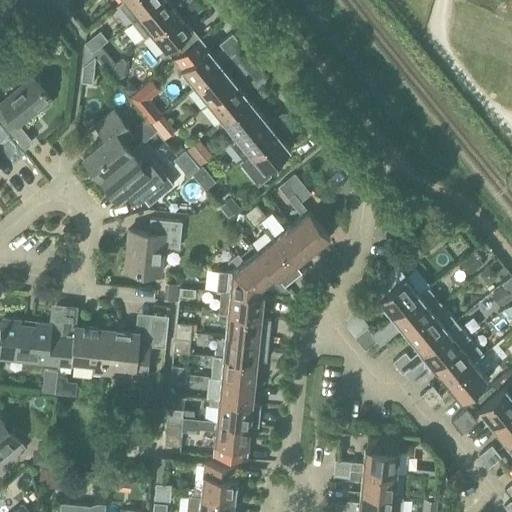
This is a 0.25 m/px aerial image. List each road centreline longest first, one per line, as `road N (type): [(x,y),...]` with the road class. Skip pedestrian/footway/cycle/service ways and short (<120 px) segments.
road 1 (residential): [(315,304),(352,272),(368,179),(216,0)]
road 2 (residential): [(477,511),(485,482),(449,434),(373,365),(355,360),(315,304)]
road 3 (residential): [(312,511),(315,486),(292,455),(306,312),(315,304)]
road 4 (residential): [(0,239),(67,185),(98,227),(71,267)]
